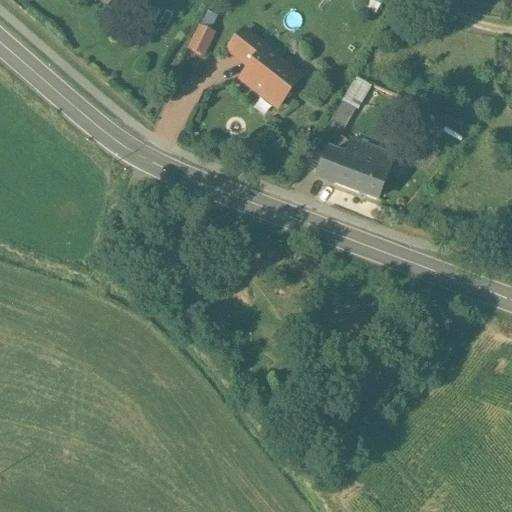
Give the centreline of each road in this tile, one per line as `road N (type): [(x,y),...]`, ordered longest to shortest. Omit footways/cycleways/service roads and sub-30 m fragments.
road 1 (secondary): [(0,43),(144,161),(511,302)]
road 2 (track): [(144,161),(95,316)]
